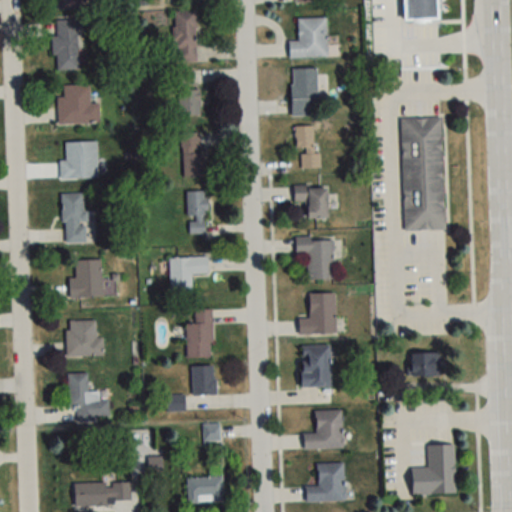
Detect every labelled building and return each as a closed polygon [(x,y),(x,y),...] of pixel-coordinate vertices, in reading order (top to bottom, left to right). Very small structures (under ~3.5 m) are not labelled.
[(53,0),(54,9),(81,8),(80,0),(53,0)] [(172,12),(172,62),(195,62),(195,12),(172,12)] [(325,19),(296,20),(296,42),(287,43),(287,59),(326,58),(325,19)] [(76,20),(52,21),(54,71),(77,70),(76,20)] [(315,70),(289,70),(289,116),(315,116),(315,70)] [(199,88),(193,88),(193,71),(175,71),(175,116),(199,115),(199,88)] [(98,124),(98,103),(88,103),(88,85),(61,85),(61,97),(56,97),(56,124),(98,124)] [(402,230),(443,230),(441,118),(400,118),(402,230)] [(314,126),(294,127),(294,150),(299,149),(299,169),(320,168),(319,153),(314,153),(314,126)] [(180,134),(180,175),(200,175),(200,134),(180,134)] [(97,178),(96,141),(64,142),(64,160),(58,160),(58,179),(97,178)] [(292,185),(292,201),(306,201),(306,218),(325,218),(325,185),(292,185)] [(186,234),(205,234),(205,192),(186,192),(186,234)] [(84,243),(83,193),(61,194),(62,243),(84,243)] [(294,238),(294,254),(305,254),(306,279),(333,278),(332,237),(294,238)] [(167,257),(167,291),(190,291),(190,273),(206,273),(206,257),(167,257)] [(101,297),(101,260),(73,260),(73,278),(67,278),(67,297),(101,297)] [(334,334),(334,293),(308,293),(308,318),(298,318),(298,334),(334,334)] [(210,309),(193,309),(193,323),(185,323),(185,358),(210,358),(210,309)] [(95,337),(95,321),(65,321),(65,357),(101,357),(101,337),(95,337)] [(300,346),(300,387),(329,387),(329,346),(300,346)] [(408,353),(408,377),(438,377),(438,353),(408,353)] [(213,395),(213,366),(190,366),(190,395),(213,395)] [(67,374),(68,421),(109,420),(108,400),(99,400),(99,391),(87,391),(87,373),(67,374)] [(303,449),(341,449),(341,411),(314,411),(314,432),(303,432),(303,449)] [(219,444),(219,424),(202,424),(202,444),(219,444)] [(454,493),(453,445),(425,445),(426,470),(410,470),(410,494),(454,493)] [(343,463),(315,463),(315,485),(304,485),(304,501),(343,501),(343,463)] [(208,477),(185,478),(186,503),(222,503),(221,466),(208,467),(208,477)] [(129,504),(129,483),(73,483),(73,504),(129,504)]
